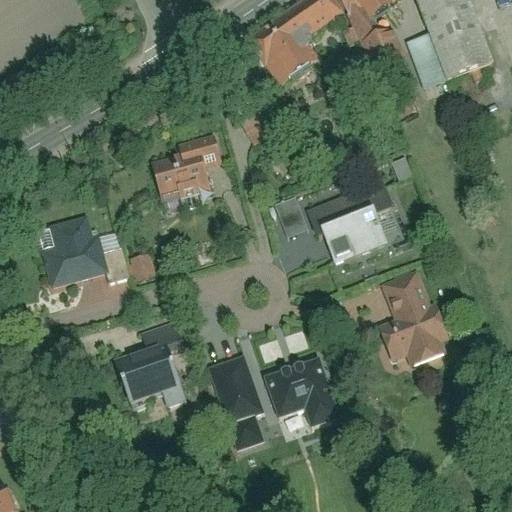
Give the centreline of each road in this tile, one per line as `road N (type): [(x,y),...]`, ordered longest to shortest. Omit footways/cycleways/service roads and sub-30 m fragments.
road 1 (residential): [(256,305),(231,278),(0,339)]
road 2 (secondary): [(0,167),(178,60)]
road 3 (residential): [(49,511),(0,367)]
